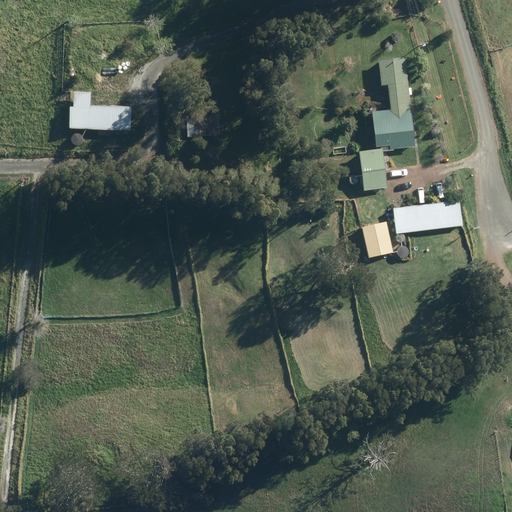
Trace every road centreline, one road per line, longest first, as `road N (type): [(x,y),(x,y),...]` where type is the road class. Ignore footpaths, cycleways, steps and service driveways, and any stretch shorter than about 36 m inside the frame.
road 1 (track): [(0,160),(94,163),(137,149),(151,125),(157,81),(173,58),(336,0)]
road 2 (track): [(44,161),(15,511)]
road 3 (unclassified): [(506,230),(449,0)]
